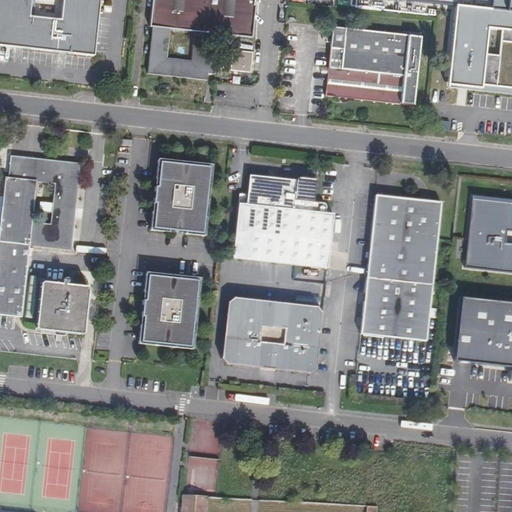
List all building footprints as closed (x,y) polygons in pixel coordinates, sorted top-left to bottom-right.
[(0,0),(0,44),(94,55),(100,0),(0,0)] [(214,74),(215,64),(208,63),(211,33),(250,37),(253,0),(152,0),(150,27),(152,27),(146,74),(207,81),(207,73),(214,74)] [(511,0),(406,0),(454,6),(452,21),(454,23),(452,25),(449,73),(447,87),(481,92),(511,95),(511,0)] [(406,37),(345,30),(343,49),(330,48),(325,97),(400,104),(406,37)] [(249,72),(251,53),(232,51),(230,71),(249,72)] [(8,177),(5,177),(0,227),(0,313),(20,316),(28,244),(69,249),(78,162),(11,155),(8,177)] [(210,165),(157,159),(155,178),(158,178),(157,185),(154,185),(153,201),(155,202),(154,211),(152,211),(149,229),(168,231),(168,228),(182,230),(182,233),(202,235),(210,165)] [(295,181),(250,175),(249,192),(247,194),(240,193),(232,258),(326,268),(332,214),(325,213),(325,206),(320,202),(313,201),(315,178),(300,177),(295,181)] [(511,194),(468,189),(459,264),(511,270),(511,194)] [(440,203),(375,195),(359,335),(424,342),(440,203)] [(163,273),(145,271),(143,290),(145,290),(144,300),(141,300),(140,314),(141,314),(140,323),(138,323),(136,342),(189,348),(196,277),(179,275),(178,278),(163,276),(163,273)] [(84,286),(43,282),(39,285),(34,327),(37,331),(79,335),(83,332),(87,290),(84,286)] [(511,303),(460,298),(453,362),(511,368),(511,303)] [(315,308),(234,301),(229,305),(222,360),(229,368),(308,375),(316,369),(322,316),(315,308)] [(204,511),(205,496),(184,495),(182,511),(204,511)]
